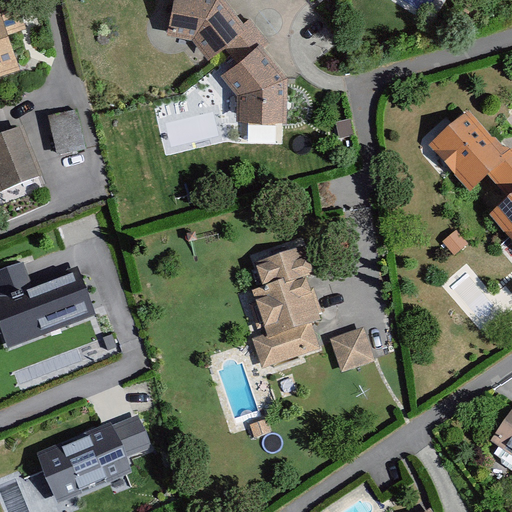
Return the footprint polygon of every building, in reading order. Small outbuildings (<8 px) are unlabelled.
[(225,0),(172,0),(165,36),(193,42),(237,93),(236,120),(286,121),(288,75),(225,0)] [(0,7),(0,81),(23,74),(0,7)] [(87,105),(50,114),(69,188),(104,180),(87,105)] [(511,164),(471,115),(431,148),(511,245),(511,164)] [(0,133),(0,190),(44,173),(24,124),(0,133)] [(302,251),(253,265),(273,338),(252,344),(260,372),(320,356),(312,325),(322,323),(302,251)] [(0,326),(8,348),(96,315),(78,266),(32,283),(24,262),(0,270),(0,326)] [(333,336),(345,370),(375,358),(364,325),(333,336)] [(138,414),(113,424),(127,457),(152,447),(138,414)] [(511,416),(490,460),(511,471),(511,416)] [(113,424),(39,455),(58,503),(133,472),(127,457),(113,424)]
